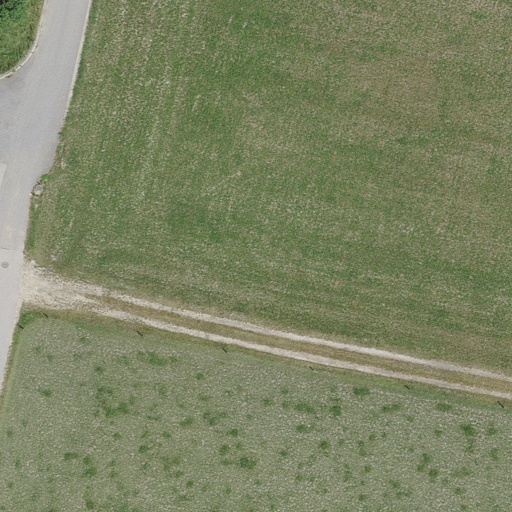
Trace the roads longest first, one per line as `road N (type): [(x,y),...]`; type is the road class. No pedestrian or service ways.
road 1 (track): [(6,295),(511,399)]
road 2 (unclassified): [(73,0),(0,325)]
